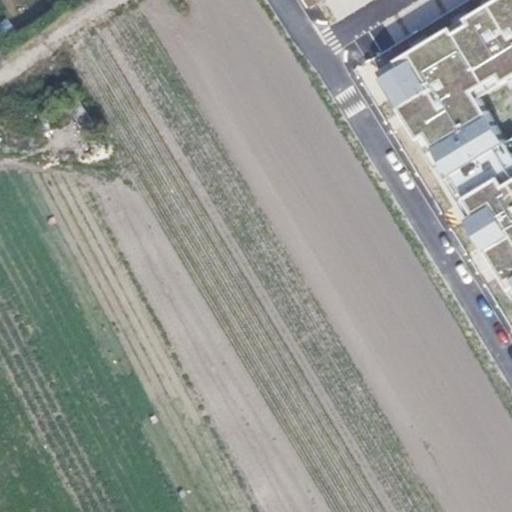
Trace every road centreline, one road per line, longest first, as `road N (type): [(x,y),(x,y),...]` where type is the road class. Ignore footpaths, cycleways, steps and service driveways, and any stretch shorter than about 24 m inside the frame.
road 1 (residential): [(316,52),(511,366)]
road 2 (track): [(119,0),(0,84)]
